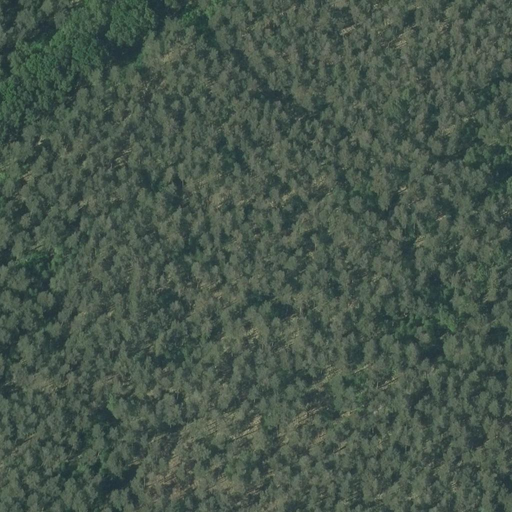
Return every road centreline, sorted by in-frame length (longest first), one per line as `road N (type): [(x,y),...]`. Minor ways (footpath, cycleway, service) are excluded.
road 1 (track): [(141,8),(511,266)]
road 2 (track): [(229,511),(511,287)]
road 3 (track): [(0,110),(141,8)]
